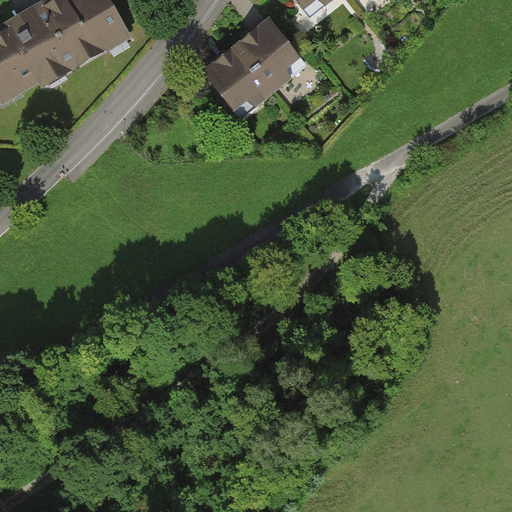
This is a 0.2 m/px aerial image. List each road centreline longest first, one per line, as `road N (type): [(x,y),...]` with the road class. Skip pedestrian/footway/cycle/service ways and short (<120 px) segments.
road 1 (unclassified): [(0,375),(140,303),(401,142),(511,86)]
road 2 (track): [(0,485),(60,461),(260,345),(347,238),(401,142)]
road 3 (residential): [(202,0),(135,88),(0,222)]
